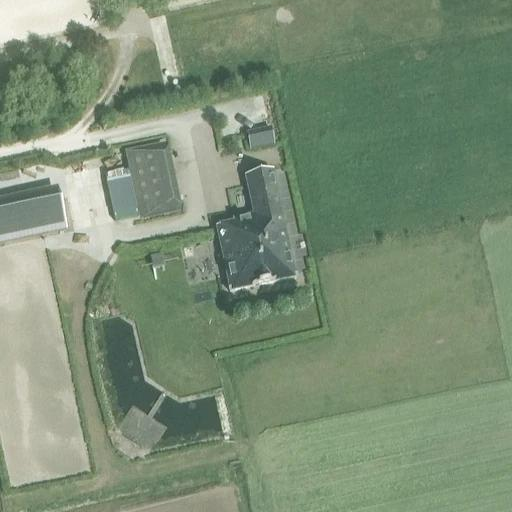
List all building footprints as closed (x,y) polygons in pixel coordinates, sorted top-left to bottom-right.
[(221,120),(225,138),(243,135),(239,117),(221,120)] [(269,129),(258,132),(261,148),(273,146),(269,129)] [(167,144),(124,153),(139,223),(181,214),(167,144)] [(296,279),(273,170),(243,176),(251,214),(231,218),(232,223),(214,226),(228,293),(296,279)] [(59,202),(0,214),(0,246),(65,233),(59,202)]
